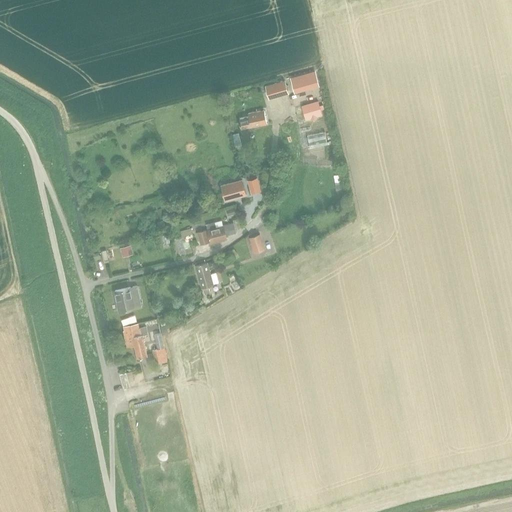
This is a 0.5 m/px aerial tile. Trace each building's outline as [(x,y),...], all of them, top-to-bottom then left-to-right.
[(268,98),(287,93),(284,80),(264,85),(268,98)] [(319,100),(302,105),(306,118),(311,117),(312,119),(317,117),(317,115),(322,114),(321,109),(323,108),(322,105),(320,105),(319,100)] [(267,123),(264,110),(248,113),(249,116),(239,118),(241,128),(267,123)] [(236,146),(242,144),(239,132),(232,134),(236,146)] [(247,180),(251,193),(261,190),(257,177),(247,180)] [(242,179),(221,185),(225,200),(246,194),(242,179)] [(163,220),(156,222),(159,231),(165,229),(163,220)] [(215,222),(206,224),(211,243),(227,238),(226,235),(236,232),(234,222),(223,225),(223,226),(216,228),(215,222)] [(180,231),(182,236),(192,233),(191,228),(180,231)] [(209,242),(206,230),(197,232),(201,244),(209,242)] [(260,233),(250,236),(255,252),(265,249),(260,233)] [(130,245),(121,248),(123,255),(132,252),(130,245)] [(234,257),(229,250),(221,255),(226,262),(234,257)] [(108,256),(109,262),(121,259),(120,253),(108,256)] [(207,262),(197,265),(203,286),(212,284),(207,262)] [(137,285),(115,290),(119,311),(141,306),(137,285)] [(107,308),(117,306),(114,295),(105,297),(107,308)] [(137,358),(147,356),(143,334),(142,335),(140,327),(139,327),(138,323),(123,326),(124,330),(123,330),(126,347),(134,345),(137,358)] [(166,325),(159,327),(161,333),(161,335),(168,334),(166,325)] [(155,363),(167,360),(164,347),(161,335),(161,333),(154,334),(157,348),(152,350),(153,354),(155,363)]
